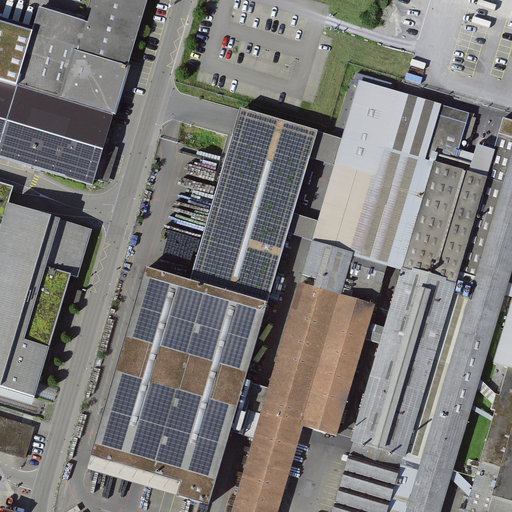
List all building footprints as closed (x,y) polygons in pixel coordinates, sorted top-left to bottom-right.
[(31,36),(0,27),(0,162),(92,190),(96,180),(108,184),(119,149),(107,146),(148,0),(95,0),(88,25),(39,11),(31,36)] [(470,115),(358,81),(226,511),(276,511),(302,429),(351,444),(330,511),(437,511),(482,365),(511,266),(511,131),(510,137),(497,133),(488,163),(458,154),(470,115)] [(11,190),(0,187),(0,388),(34,398),(69,276),(77,278),(90,232),(6,208),(11,190)] [(511,511),(511,266),(482,365),(506,373),(465,511),(511,511)] [(0,452),(24,460),(35,423),(0,413),(0,452)] [(308,511),(317,484),(307,480),(297,511),(308,511)]
